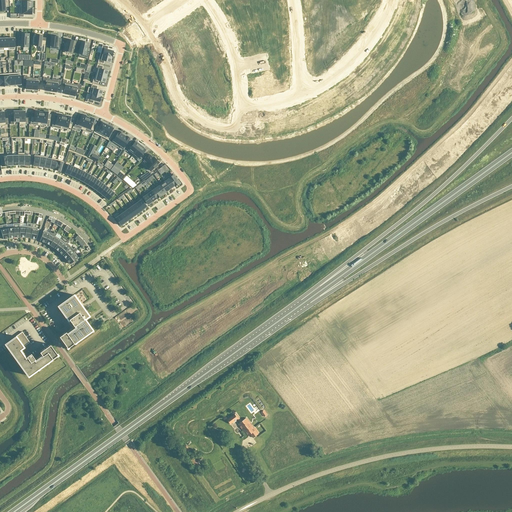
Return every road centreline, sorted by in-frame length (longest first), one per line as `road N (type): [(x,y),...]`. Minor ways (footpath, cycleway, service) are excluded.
road 1 (trunk): [(14,511),(305,301)]
road 2 (residential): [(0,180),(49,181),(80,194),(124,239),(189,188),(160,152),(104,114)]
road 3 (unclassified): [(238,511),(346,466),(434,449),(511,447)]
road 4 (trunk): [(511,118),(305,301)]
road 5 (trunk): [(305,301),(511,152)]
road 6 (trunk): [(305,301),(511,186)]
road 7 (residential): [(145,24),(194,113),(237,126),(240,105)]
road 8 (residential): [(297,95),(349,63),(391,0)]
